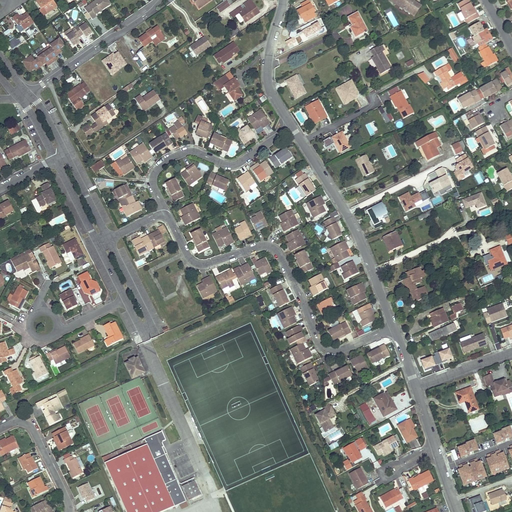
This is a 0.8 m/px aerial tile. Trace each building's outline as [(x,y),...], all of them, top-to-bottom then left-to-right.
[(58,6),(53,0),(45,0),(44,1),(43,0),(38,0),(36,2),(41,9),(44,7),(48,13),(58,6)] [(96,14),(107,6),(102,0),(96,0),(85,8),(93,19),(97,16),(96,14)] [(193,0),(196,3),(200,9),(206,4),(205,2),(206,0),(193,0)] [(241,6),(230,14),(233,18),(239,13),(246,22),(255,16),(254,15),(260,11),(251,0),(250,0),(244,4),(246,7),(244,9),(241,6)] [(396,2),(393,0),(388,0),(402,9),(404,6),(400,4),(399,5),(396,3),(396,2)] [(419,6),(410,0),(393,0),(396,2),(396,3),(399,5),(400,4),(404,6),(402,9),(405,11),(409,14),(409,13),(413,16),(419,6)] [(472,8),(467,0),(465,0),(457,5),(461,12),(461,13),(467,24),(479,17),(476,13),(475,14),(472,9),(471,9),(471,8),(472,8)] [(308,1),(300,4),(302,8),(297,11),(300,16),(301,16),(302,18),(304,22),(315,17),(312,13),(314,12),(308,1)] [(229,2),(219,9),(222,13),(232,6),(231,5),(229,2)] [(34,23),(27,13),(21,17),(19,14),(13,18),(18,26),(20,24),(24,29),(34,23)] [(357,13),(347,18),(350,23),(357,36),(364,32),(366,31),(357,13)] [(93,33),(86,23),(80,28),(79,26),(77,23),(73,25),(75,28),(81,36),(84,34),(86,37),(93,33)] [(350,23),(347,24),(349,28),(348,28),(354,40),(364,34),(364,32),(357,36),(350,23)] [(476,45),(487,38),(484,33),(483,34),(482,32),(483,32),(478,23),(469,28),(474,36),(472,38),(476,45)] [(148,34),(139,39),(145,47),(153,42),(154,44),(163,37),(160,33),(161,32),(158,27),(153,31),(151,32),(150,30),(147,33),(148,34)] [(81,36),(75,28),(72,30),(71,28),(66,32),(68,35),(67,36),(73,46),(80,42),(77,38),(81,36)] [(227,35),(230,40),(241,32),(238,28),(227,35)] [(163,37),(154,44),(156,46),(165,40),(163,37)] [(211,46),(205,37),(199,41),(199,42),(194,46),(194,45),(190,47),(196,56),(211,46)] [(18,41),(16,38),(11,41),(16,47),(20,44),(21,43),(20,40),(18,41)] [(64,46),(60,39),(57,41),(55,40),(49,44),(51,46),(57,55),(61,52),(59,49),(64,46)] [(234,43),(215,56),(220,63),(223,61),(224,63),(231,58),(231,57),(239,51),(234,43)] [(485,44),(478,48),(480,52),(484,61),(487,66),(488,67),(496,62),(493,55),(488,48),(487,48),(485,44)] [(57,55),(51,46),(44,50),(52,62),(56,60),(54,57),(57,55)] [(378,46),(370,50),(373,56),(371,58),(375,65),(385,59),(381,52),(378,47),(378,46)] [(452,48),(447,50),(454,63),(459,60),(452,48)] [(52,62),(44,50),(37,55),(39,58),(44,64),(47,62),(49,65),(52,62)] [(399,60),(404,57),(401,52),(396,55),(399,60)] [(114,54),(103,61),(112,75),(127,65),(119,53),(115,55),(114,54)] [(44,64),(39,58),(35,60),(32,56),(24,62),(30,71),(39,65),(40,67),(44,64)] [(385,59),(375,65),(380,74),(391,68),(385,59)] [(445,66),(436,71),(439,75),(438,76),(442,82),(445,88),(447,87),(451,85),(452,88),(455,86),(465,80),(460,72),(450,77),(447,71),(448,71),(445,66)] [(505,72),(500,75),(506,87),(510,85),(509,84),(511,82),(511,80),(511,79),(511,76),(510,73),(507,68),(504,70),(505,72)] [(296,76),(285,81),(295,99),(305,93),(301,85),(304,84),(299,74),(296,76)] [(230,82),(225,75),(219,80),(214,83),(219,91),(225,86),(235,100),(243,95),(239,89),(237,87),(239,86),(239,85),(235,79),(230,82)] [(496,79),(478,89),(483,98),(488,96),(496,92),(502,89),(496,79)] [(335,89),(341,100),(347,97),(349,101),(353,99),(353,98),(354,97),(356,98),(357,94),(350,81),(335,89)] [(72,90),(66,94),(77,111),(85,105),(80,99),(81,98),(87,94),(87,93),(91,90),(85,82),(81,85),(81,84),(78,86),(78,88),(73,91),(72,90)] [(133,85),(132,83),(126,87),(124,89),(126,92),(134,87),(133,85)] [(150,107),(161,100),(154,90),(143,98),(141,95),(135,99),(143,110),(149,106),(150,107)] [(474,90),(457,100),(462,109),(467,106),(474,102),(474,103),(480,100),(474,90)] [(400,91),(389,97),(391,100),(393,99),(396,106),(399,110),(403,118),(408,115),(404,107),(408,105),(400,91)] [(318,100),(314,102),(320,113),(323,111),(318,100)] [(314,102),(305,107),(313,123),(326,117),(323,111),(320,113),(314,102)] [(97,123),(99,126),(106,120),(115,114),(109,105),(92,116),(97,123)] [(270,123),(261,109),(248,118),(251,123),(255,128),(258,133),(264,129),(263,128),(270,123)] [(472,114),(466,118),(469,124),(468,125),(470,130),(483,123),(480,116),(478,117),(477,115),(479,114),(477,111),(472,114)] [(213,127),(206,124),(208,120),(198,115),(195,123),(200,125),(196,134),(203,137),(204,135),(205,135),(205,137),(208,139),(213,127)] [(187,134),(181,125),(185,122),(182,117),(178,119),(179,121),(174,125),(175,126),(169,130),(176,141),(179,139),(178,137),(179,136),(181,138),(187,134)] [(507,122),(499,126),(506,139),(511,136),(511,134),(511,133),(511,121),(511,119),(508,121),(509,123),(508,124),(507,122)] [(101,129),(109,124),(106,120),(99,126),(97,123),(91,127),(95,133),(101,129)] [(17,124),(12,127),(15,133),(20,130),(17,124)] [(83,129),(89,137),(95,133),(91,127),(89,125),(83,129)] [(240,128),(236,131),(245,144),(251,139),(250,137),(251,136),(252,138),(255,136),(248,126),(242,130),(240,128)] [(494,148),(492,145),(493,144),(491,139),(487,133),(488,133),(485,126),(475,132),(478,137),(480,142),(483,147),(484,150),(486,152),(494,148)] [(325,147),(333,143),(339,153),(349,147),(341,132),(331,138),(330,138),(329,137),(322,141),(325,147)] [(425,154),(428,160),(438,155),(435,148),(440,145),(434,133),(415,142),(418,147),(420,146),(422,151),(423,150),(424,150),(425,154)] [(167,134),(150,145),(155,153),(160,150),(167,146),(167,147),(173,143),(167,134)] [(233,142),(214,134),(210,144),(215,146),(223,149),(222,149),(228,152),(233,142)] [(26,141),(5,151),(9,160),(18,155),(21,154),(22,156),(31,151),(26,141)] [(458,142),(452,146),(456,155),(463,151),(458,142)] [(143,144),(130,153),(138,164),(144,160),(143,159),(144,158),(146,161),(152,157),(143,144)] [(275,155),(269,159),(276,168),(293,157),(287,148),(282,151),(275,156),(275,155)] [(462,174),(473,167),(465,154),(457,159),(459,164),(457,165),(460,169),(454,172),(459,180),(464,177),(462,174)] [(364,155),(357,159),(360,166),(359,167),(364,176),(373,172),(364,155)] [(121,159),(112,165),(118,174),(121,176),(124,174),(124,175),(131,170),(130,168),(131,168),(132,169),(135,167),(128,157),(122,161),(121,159)] [(101,161),(95,165),(99,171),(105,166),(101,161)] [(257,164),(251,168),(261,182),(274,172),(266,161),(260,166),(261,167),(260,167),(257,164)] [(193,164),(187,168),(190,172),(188,173),(187,171),(181,175),(189,187),(202,177),(193,164)] [(429,184),(434,193),(439,190),(444,188),(451,184),(442,167),(435,170),(440,179),(429,184)] [(505,168),(496,173),(506,191),(511,187),(511,180),(508,173),(505,168)] [(295,179),(303,174),(300,171),(293,176),(295,179)] [(244,175),(238,179),(247,192),(251,189),(250,187),(256,183),(248,172),(246,174),(247,176),(246,177),(244,175)] [(218,175),(211,173),(207,183),(225,191),(229,181),(224,179),(217,176),(218,175)] [(305,174),(296,180),(307,196),(316,191),(313,186),(308,180),(309,179),(305,174)] [(175,179),(166,184),(168,189),(172,196),(171,196),(174,203),(184,197),(175,179)] [(48,205),(57,201),(48,183),(41,187),(44,193),(45,194),(43,195),(36,198),(40,206),(47,203),(48,205)] [(127,184),(113,191),(116,196),(117,196),(120,203),(133,196),(131,193),(129,194),(129,193),(130,192),(127,184)] [(399,197),(406,211),(415,206),(413,203),(414,203),(421,200),(421,199),(422,202),(429,198),(425,190),(419,194),(418,193),(412,196),(410,197),(410,196),(408,193),(399,197)] [(481,193),(463,199),(466,208),(477,204),(478,207),(486,204),(481,193)] [(133,196),(120,203),(128,217),(142,209),(139,203),(135,205),(135,204),(136,203),(133,196)] [(321,196),(307,203),(314,218),(326,212),(323,205),(321,206),(321,205),(324,203),(321,196)] [(9,201),(1,206),(2,207),(1,208),(0,207),(0,217),(2,220),(7,217),(6,215),(14,211),(9,201)] [(193,203),(181,210),(184,216),(185,215),(186,216),(182,219),(186,225),(200,218),(193,203)] [(386,214),(381,203),(366,210),(366,211),(368,210),(371,214),(368,215),(373,225),(373,226),(375,229),(385,224),(383,220),(381,216),(386,214)] [(292,210),(280,216),(283,223),(284,222),(285,224),(281,226),(285,232),(299,225),(292,210)] [(257,216),(250,220),(256,231),(259,230),(258,228),(260,227),(261,229),(268,226),(262,212),(256,214),(257,216)] [(386,214),(381,216),(383,220),(385,224),(390,222),(386,214)] [(334,216),(324,222),(334,240),(343,235),(340,230),(337,223),(338,222),(334,216)] [(241,226),(234,229),(240,241),(243,239),(243,238),(244,237),(244,239),(252,235),(246,222),(240,224),(241,226)] [(151,234),(148,236),(154,248),(161,244),(162,246),(167,244),(162,234),(166,232),(163,226),(159,229),(160,230),(153,234),(154,236),(152,236),(151,234)] [(216,233),(213,235),(219,247),(225,244),(224,242),(226,242),(228,245),(234,242),(227,227),(222,230),(216,233)] [(201,229),(191,233),(194,239),(198,246),(196,246),(199,252),(210,247),(201,229)] [(299,230),(287,236),(290,242),(291,242),(292,243),(288,245),(291,252),(306,244),(299,230)] [(395,231),(383,237),(389,251),(400,247),(395,236),(397,236),(395,231)] [(139,238),(132,241),(140,255),(154,248),(148,236),(141,239),(142,241),(141,242),(139,238)] [(83,255),(76,239),(64,246),(67,253),(72,251),(73,251),(73,252),(73,253),(76,259),(83,255)] [(345,241),(331,248),(338,262),(350,256),(347,250),(345,251),(345,249),(348,247),(345,241)] [(49,243),(40,248),(42,252),(43,252),(48,262),(49,261),(52,267),(62,263),(53,246),(52,247),(49,243)] [(499,246),(490,250),(493,258),(487,261),(490,270),(506,263),(499,246)] [(338,262),(331,248),(327,250),(334,265),(337,263),(338,262)] [(27,251),(11,259),(17,273),(24,270),(30,266),(30,268),(31,270),(32,272),(37,270),(27,251)] [(304,251),(295,255),(298,260),(302,267),(300,268),(303,274),(313,269),(304,251)] [(257,262),(254,263),(255,265),(256,268),(260,275),(266,272),(268,274),(273,271),(266,258),(258,261),(260,263),(258,264),(257,262)] [(353,260),(342,266),(345,273),(343,274),(345,279),(359,272),(356,265),(353,266),(353,265),(355,264),(353,260)] [(334,265),(328,268),(330,272),(340,267),(337,263),(334,265)] [(248,264),(242,267),(244,271),(242,272),(242,270),(240,268),(240,267),(234,270),(236,274),(237,276),(242,285),(256,278),(248,264)] [(417,268),(405,273),(407,278),(402,280),(405,287),(407,286),(408,289),(410,288),(411,291),(409,292),(411,298),(414,296),(415,298),(416,301),(421,299),(420,297),(419,295),(424,293),(422,287),(417,289),(415,285),(419,283),(418,279),(419,278),(422,278),(421,276),(424,275),(423,270),(420,271),(419,272),(417,268)] [(220,276),(216,278),(222,289),(229,286),(230,288),(235,285),(228,272),(221,275),(222,277),(221,278),(220,276)] [(87,273),(80,276),(82,280),(81,283),(80,285),(84,294),(88,295),(89,292),(90,293),(92,296),(98,292),(96,287),(98,286),(96,282),(92,281),(87,273)] [(321,274),(309,280),(313,286),(314,286),(315,287),(311,289),(314,296),(328,289),(321,274)] [(203,283),(197,286),(203,299),(218,291),(210,277),(203,280),(205,284),(204,284),(203,283)] [(362,283),(347,290),(355,305),(366,298),(363,292),(362,293),(361,291),(365,289),(362,283)] [(281,284),(270,289),(280,307),(289,302),(286,298),(283,291),(284,290),(281,284)] [(28,292),(22,289),(23,287),(20,285),(9,303),(20,309),(22,306),(21,305),(24,299),(28,292)] [(74,297),(72,292),(70,294),(68,291),(60,295),(61,298),(68,310),(77,306),(74,300),(73,298),(74,297)] [(331,298),(317,304),(321,311),(322,311),(323,312),(322,313),(323,316),(335,310),(332,304),(334,303),(331,298)] [(456,318),(455,313),(462,310),(459,303),(451,307),(454,313),(449,315),(451,320),(456,318)] [(488,312),(483,314),(485,319),(487,323),(491,321),(491,320),(493,319),(494,321),(507,316),(502,304),(487,309),(488,312)] [(366,305),(357,310),(363,321),(361,322),(363,327),(377,320),(373,313),(371,314),(371,312),(373,312),(371,308),(368,310),(366,305)] [(292,306),(277,314),(285,328),(297,322),(294,316),(292,317),(291,315),(295,313),(292,306)] [(442,309),(430,314),(432,318),(433,323),(431,323),(433,328),(448,322),(442,309)] [(357,310),(353,312),(358,323),(361,322),(363,321),(357,310)] [(337,321),(330,324),(332,329),(340,326),(337,321)] [(110,323),(104,326),(109,336),(110,338),(108,339),(107,339),(111,345),(123,339),(115,322),(110,324),(110,323)] [(332,329),(328,331),(333,341),(338,338),(345,334),(346,335),(351,332),(346,322),(340,326),(332,329)] [(458,322),(429,334),(432,341),(448,334),(453,332),(460,329),(458,322)] [(298,326),(286,332),(289,338),(288,339),(290,345),(297,341),(299,345),(303,343),(306,341),(304,337),(304,338),(300,331),(298,326)] [(509,336),(506,328),(500,330),(504,338),(509,336)] [(95,346),(89,335),(86,337),(86,338),(81,341),(74,345),(79,354),(95,346)] [(482,335),(460,342),(464,352),(486,345),(482,335)] [(8,350),(5,342),(0,343),(0,363),(1,364),(7,361),(6,357),(10,355),(8,350)] [(299,345),(291,349),(298,364),(313,356),(310,350),(306,352),(305,350),(306,349),(303,343),(299,345)] [(372,352),(368,355),(372,364),(390,355),(385,345),(379,348),(380,349),(372,352)] [(427,356),(434,354),(431,345),(424,347),(427,356)] [(50,352),(46,354),(50,361),(53,359),(56,365),(71,357),(65,347),(58,351),(51,354),(50,352)] [(435,355),(421,360),(424,371),(431,368),(430,366),(431,366),(438,364),(447,361),(446,359),(453,357),(449,347),(448,347),(442,349),(442,350),(434,353),(435,355)] [(354,359),(350,361),(356,372),(363,369),(364,371),(369,368),(362,355),(355,358),(356,360),(355,361),(354,359)] [(32,361),(30,362),(36,372),(39,378),(48,374),(40,357),(37,358),(35,359),(34,357),(30,359),(32,361)] [(131,361),(125,364),(131,376),(139,372),(141,375),(145,373),(137,358),(134,360),(133,359),(132,359),(131,359),(130,360),(131,361)] [(311,363),(301,368),(310,386),(319,381),(317,377),(313,370),(314,369),(311,363)] [(352,375),(347,366),(343,368),(335,372),(329,375),(330,377),(332,380),(334,384),(352,375)] [(13,372),(11,368),(4,372),(6,375),(7,375),(14,388),(16,393),(21,390),(19,385),(23,383),(16,370),(13,372)] [(511,392),(511,389),(509,381),(506,382),(505,380),(500,382),(500,383),(498,383),(497,382),(496,382),(494,383),(491,374),(483,377),(486,387),(490,385),(493,393),(496,392),(497,393),(501,391),(502,394),(502,396),(511,392)] [(478,409),(470,388),(477,385),(475,379),(452,388),(454,393),(456,393),(459,403),(460,403),(464,414),(478,409)] [(384,394),(374,399),(384,416),(397,409),(392,400),(389,402),(384,394)] [(47,398),(36,403),(39,408),(44,405),(46,404),(49,411),(45,413),(51,424),(59,420),(56,415),(54,412),(62,408),(57,398),(49,402),(47,398)] [(363,404),(360,406),(363,412),(370,409),(368,405),(365,407),(363,404)] [(331,407),(316,416),(325,432),(333,428),(328,419),(336,415),(331,407)] [(370,409),(363,412),(370,424),(376,421),(370,409)] [(407,421),(398,426),(407,443),(418,437),(413,428),(410,430),(409,428),(410,428),(407,421)] [(380,427),(383,434),(392,430),(388,423),(380,427)] [(505,430),(494,434),(498,443),(508,440),(508,438),(511,436),(511,429),(510,425),(504,427),(505,430)] [(65,428),(53,434),(55,438),(56,437),(59,444),(58,445),(61,449),(68,446),(67,443),(72,441),(69,437),(67,432),(65,428)] [(163,430),(103,457),(127,511),(161,511),(187,501),(164,449),(163,447),(165,446),(163,442),(164,441),(167,440),(163,430)] [(399,438),(397,435),(393,437),(382,443),(383,444),(380,446),(383,453),(385,455),(390,452),(389,450),(393,449),(398,446),(397,443),(396,440),(399,438)] [(469,444),(458,448),(462,457),(472,453),(472,452),(478,449),(474,438),(467,441),(469,444)] [(0,445),(1,447),(0,447),(0,454),(1,456),(18,447),(14,439),(7,442),(6,440),(0,442),(0,445)] [(361,439),(353,443),(354,444),(345,449),(348,454),(351,459),(343,464),(347,471),(355,466),(354,463),(362,458),(357,450),(359,449),(365,446),(361,439)] [(353,443),(343,448),(347,455),(348,454),(345,449),(354,444),(353,443)] [(380,446),(379,444),(375,447),(379,455),(383,453),(380,446)] [(504,451),(487,457),(493,473),(510,467),(504,451)] [(28,454),(18,458),(20,463),(22,462),(26,469),(28,473),(38,469),(32,457),(30,458),(28,454)] [(72,456),(64,460),(66,463),(67,463),(71,471),(74,478),(84,473),(77,458),(74,459),(72,456)] [(481,461),(458,470),(463,485),(487,477),(481,461)] [(359,469),(349,474),(358,489),(369,483),(364,475),(362,477),(360,473),(361,472),(359,469)] [(413,477),(409,479),(413,487),(411,488),(409,489),(411,492),(419,488),(427,484),(433,480),(428,470),(414,478),(413,477)] [(40,477),(28,483),(32,490),(30,491),(32,496),(36,494),(37,496),(48,490),(46,486),(44,487),(43,488),(42,486),(44,486),(40,477)] [(188,501),(202,495),(196,480),(182,486),(188,501)] [(88,483),(78,487),(84,499),(86,498),(88,501),(95,498),(88,483)] [(396,491),(381,499),(386,508),(399,501),(404,498),(406,502),(410,499),(403,487),(399,490),(396,492),(396,491)] [(394,489),(380,497),(381,499),(396,491),(396,492),(399,490),(398,488),(394,489)] [(506,499),(502,489),(487,494),(492,505),(498,503),(499,505),(506,502),(505,500),(506,499)] [(364,496),(357,500),(359,503),(356,505),(359,511),(371,511),(365,501),(366,500),(364,496)] [(480,496),(469,500),(472,509),(475,508),(476,511),(485,511),(486,511),(484,505),(480,496)] [(53,511),(47,500),(30,509),(31,511),(53,511)] [(12,504),(4,502),(2,507),(4,508),(2,511),(12,511),(11,508),(12,504)]
